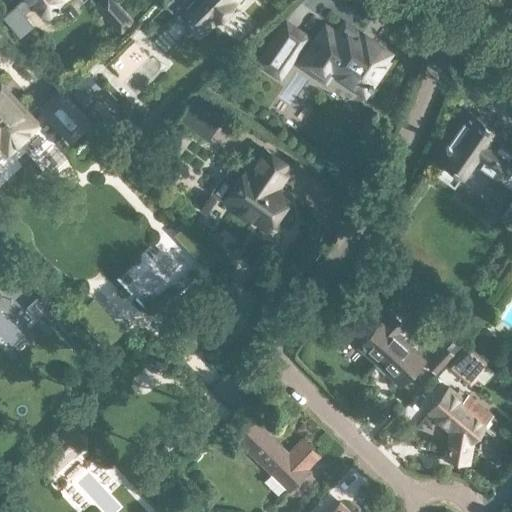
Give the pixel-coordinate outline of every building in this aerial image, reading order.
[(20,0),(3,15),(19,34),(31,24),(21,12),(30,4),(38,13),(40,13),(46,12),(49,11),(51,11),(54,10),(57,9),(59,8),(56,4),(60,0),(20,0)] [(114,0),(98,0),(94,4),(119,32),(133,20),(114,0)] [(173,0),(203,30),(205,28),(215,18),(220,23),(236,8),(231,2),(233,0),(173,0)] [(324,20),(294,63),(326,85),(332,76),(365,99),(391,60),(388,58),(393,51),(343,17),(336,28),(324,20)] [(285,19),(255,62),(280,78),(309,36),(285,19)] [(85,71),(67,87),(85,107),(93,100),(89,96),(100,87),(85,71)] [(0,139),(9,131),(20,143),(39,125),(13,98),(9,101),(0,91),(0,139)] [(61,91),(41,109),(71,141),(90,122),(61,91)] [(178,119),(207,139),(225,112),(196,93),(178,119)] [(97,98),(87,107),(107,129),(117,119),(97,98)] [(501,179),(511,163),(511,152),(488,136),(494,128),(468,111),(436,156),(445,162),(438,173),(453,184),(472,159),(501,179)] [(210,192),(223,200),(224,199),(266,228),(286,199),(272,190),(287,168),(262,151),(247,173),(244,170),(234,185),(221,176),(210,192)] [(511,197),(500,214),(511,222),(511,197)] [(191,227),(180,215),(176,219),(186,231),(191,227)] [(217,255),(208,245),(194,257),(204,267),(217,255)] [(227,279),(220,272),(213,279),(220,286),(227,279)] [(105,347),(124,329),(93,296),(74,314),(105,347)] [(59,316),(50,306),(37,317),(47,327),(59,316)] [(382,324),(379,322),(358,348),(377,364),(399,386),(423,362),(407,347),(397,337),(404,328),(389,316),(382,324)] [(435,373),(453,354),(443,344),(425,363),(435,373)] [(449,365),(469,382),(486,363),(466,346),(449,365)] [(142,355),(139,365),(152,368),(164,371),(167,361),(155,358),(142,355)] [(468,392),(460,401),(447,390),(429,412),(451,432),(446,458),(466,461),(471,439),(492,413),(468,392)] [(286,454),(252,420),(234,438),(286,490),(304,472),(301,470),(315,456),(299,440),(286,454)] [(48,479),(63,465),(44,445),(29,459),(48,479)]
